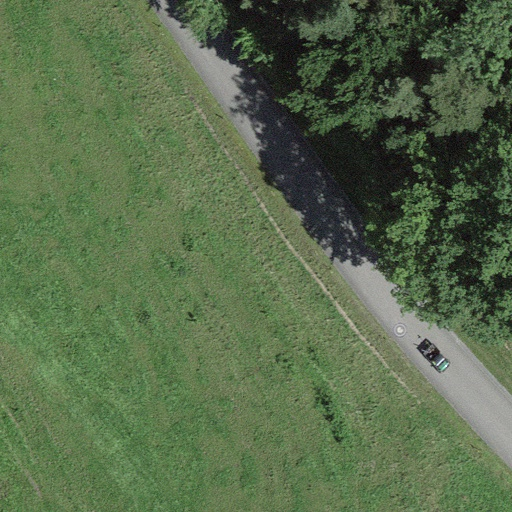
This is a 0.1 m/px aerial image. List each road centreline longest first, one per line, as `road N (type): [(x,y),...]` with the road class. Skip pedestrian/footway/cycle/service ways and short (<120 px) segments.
road 1 (unclassified): [(173,0),(483,413),(511,438)]
road 2 (track): [(306,0),(346,46),(511,171)]
